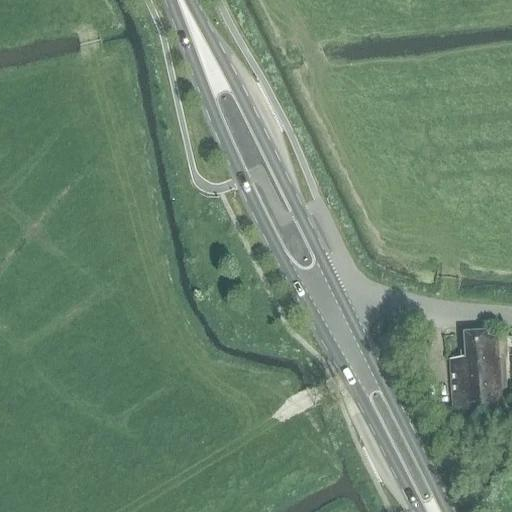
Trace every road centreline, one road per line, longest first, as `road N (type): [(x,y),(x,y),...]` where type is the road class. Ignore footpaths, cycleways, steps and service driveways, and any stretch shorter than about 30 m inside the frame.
road 1 (primary): [(343,304),(181,0)]
road 2 (primary): [(176,0),(238,182),(312,314)]
road 3 (primary): [(437,511),(343,304)]
road 4 (primary): [(312,314),(415,511)]
road 5 (unclassified): [(511,313),(446,313),(374,295),(343,304)]
